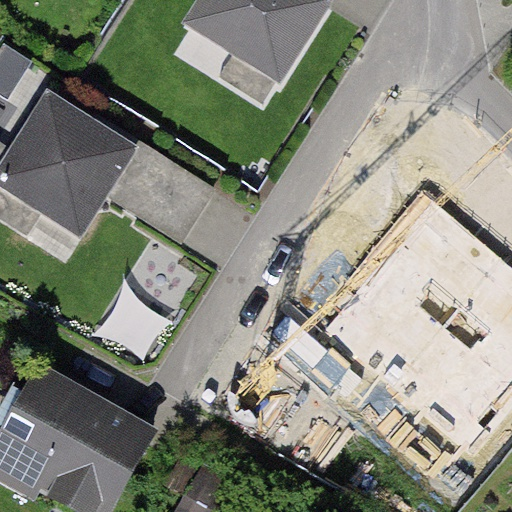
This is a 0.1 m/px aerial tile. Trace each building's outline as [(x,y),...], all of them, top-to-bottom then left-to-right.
[(316,0),(210,0),(193,27),(280,83),(328,8),(316,0)] [(7,41),(0,55),(0,81),(14,88),(31,53),(7,41)] [(163,175),(41,98),(7,151),(18,157),(0,185),(81,237),(114,185),(144,205),(163,175)] [(124,299),(108,330),(150,352),(167,320),(124,299)] [(111,511),(152,440),(32,371),(0,426),(0,474),(67,511),(111,511)]
